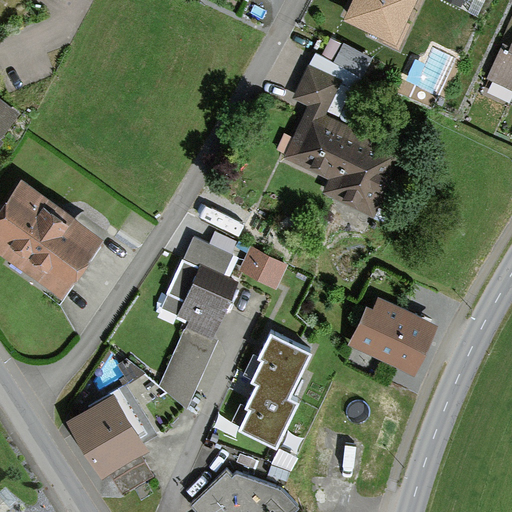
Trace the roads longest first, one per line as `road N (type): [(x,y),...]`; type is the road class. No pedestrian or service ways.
road 1 (residential): [(296,0),(93,335),(20,413)]
road 2 (tertiary): [(410,511),(456,382),(511,275)]
